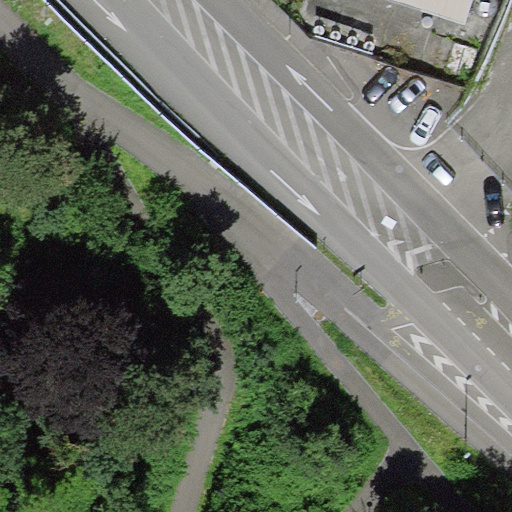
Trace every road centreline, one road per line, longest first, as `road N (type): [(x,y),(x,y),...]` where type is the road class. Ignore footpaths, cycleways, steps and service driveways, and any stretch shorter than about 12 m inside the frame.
road 1 (primary): [(164,0),(511,344)]
road 2 (motorway): [(319,511),(511,95)]
